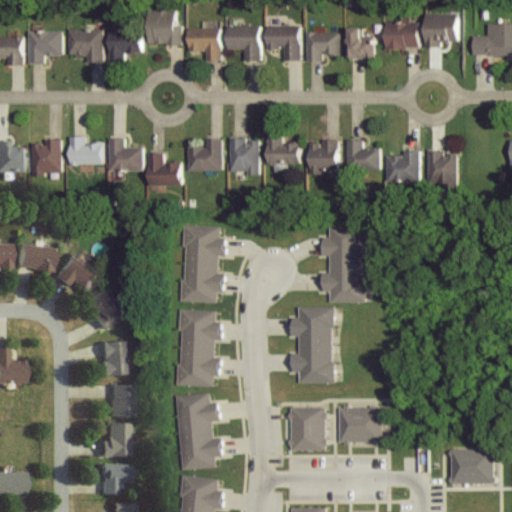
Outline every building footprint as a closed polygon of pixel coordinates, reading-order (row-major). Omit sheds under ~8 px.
[(186,43),(185,24),(180,24),(180,10),(151,11),(152,44),(186,43)] [(445,47),(445,41),(462,42),(463,14),(429,13),(428,46),(445,47)] [(389,22),(389,48),(423,47),(423,21),(414,21),(414,15),(404,15),(404,22),(389,22)] [(477,35),(476,55),(511,56),(511,23),(491,23),(491,35),(477,35)] [(231,49),(248,49),(248,60),(264,61),(265,26),(231,25),(231,49)] [(304,60),(305,25),(271,25),(270,48),(288,48),(288,60),(304,60)] [(225,60),(226,28),(192,27),(192,51),(209,51),(209,60),(225,60)] [(353,58),(378,58),(377,35),(367,36),(367,27),(352,27),(353,58)] [(106,61),(107,29),(73,28),(72,54),(90,55),(90,60),(106,61)] [(113,29),(112,59),(128,60),(128,51),(145,52),(146,30),(113,29)] [(66,30),(32,31),(32,64),(49,63),(48,56),(66,56),(66,30)] [(344,32),(310,31),(310,60),(326,60),(326,53),(343,54),(344,32)] [(27,37),(0,36),(0,58),(11,58),(11,64),(27,64),(27,37)] [(89,136),(73,136),(74,164),(107,163),(106,142),(89,143),(89,136)] [(287,136),(271,136),(271,165),(278,165),(278,171),(290,171),(290,163),(304,164),(305,143),(287,143),(287,136)] [(147,147),(128,146),(128,137),(112,137),(112,170),(146,170),(147,147)] [(233,172),(263,173),(263,140),(249,140),(249,138),(234,137),(233,172)] [(65,172),(64,138),(48,139),(48,142),(35,142),(36,176),(48,176),(48,172),(65,172)] [(191,170),(226,170),(226,138),(210,138),(210,147),(192,146),(191,170)] [(0,171),(28,172),(28,147),(11,146),(11,140),(0,139),(0,171)] [(313,174),(325,174),(325,167),(342,167),(343,139),(324,139),(324,142),(313,142),(313,174)] [(383,147),(366,147),(366,139),(350,139),(351,170),(383,169),(383,147)] [(390,155),(390,180),(424,179),(423,149),(406,150),(407,155),(390,155)] [(461,181),(460,152),(447,153),(447,150),(431,150),(432,182),(461,181)] [(167,152),(151,152),(152,184),(185,183),(184,162),(167,163),(167,152)] [(219,300),(219,289),(226,289),(226,272),(220,272),(220,256),(227,256),(227,237),(219,237),(219,227),(185,227),(185,248),(189,248),(189,281),(185,281),(185,300),(219,300)] [(333,302),(333,291),(326,291),(326,274),(332,274),(333,259),(326,258),(326,239),(334,239),(334,229),(368,229),(368,250),(363,250),(363,283),(367,283),(367,302),(333,302)] [(0,265),(11,265),(12,243),(0,242),(0,265)] [(52,270),(54,247),(20,243),(18,266),(52,270)] [(71,280),(88,291),(100,271),(70,253),(55,277),(68,284),(71,280)] [(94,315),(103,328),(123,314),(105,286),(89,297),(98,311),(94,315)] [(301,380),(301,369),(295,369),(295,353),(301,353),(301,337),(294,337),(294,317),(302,317),(302,308),(336,308),(336,329),(331,329),(331,362),(335,362),(335,381),(301,380)] [(214,386),(214,375),(221,375),(221,358),(215,358),(215,342),(222,343),(222,323),(214,323),(214,313),(180,313),(180,334),(185,334),(185,367),(181,367),(180,386),(214,386)] [(102,340),(103,374),(126,373),(124,339),(102,340)] [(0,382),(26,382),(26,359),(9,359),(8,346),(0,346),(0,382)] [(134,415),(135,383),(111,382),(110,414),(134,415)] [(218,467),(218,456),(224,455),(223,439),(217,439),(216,423),(223,423),(222,403),(214,404),(213,394),(179,397),(184,469),(218,467)] [(328,408),(326,450),(294,449),(295,407),(328,408)] [(339,407),(381,408),(381,440),(339,440),(339,407)] [(130,455),(131,422),(108,421),(107,439),(102,439),(101,454),(130,455)] [(455,450),(496,450),(496,483),(454,482),(455,450)] [(101,492),(118,493),(118,482),(131,482),(131,462),(102,462),(101,492)] [(0,492),(26,493),(26,471),(0,470),(0,492)] [(215,511),(216,506),(223,507),(225,487),(217,486),(218,477),(184,473),(182,494),(187,495),(184,511),(215,511)]
